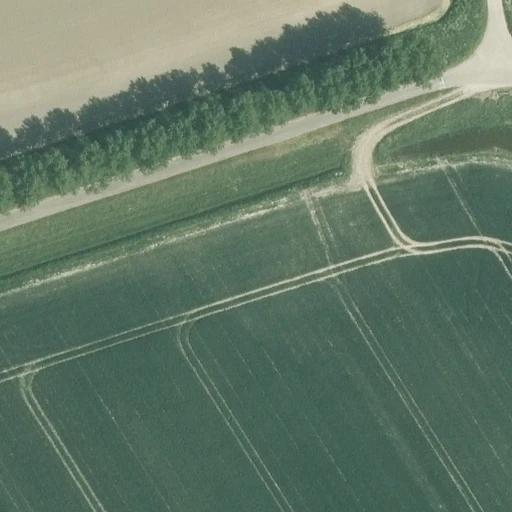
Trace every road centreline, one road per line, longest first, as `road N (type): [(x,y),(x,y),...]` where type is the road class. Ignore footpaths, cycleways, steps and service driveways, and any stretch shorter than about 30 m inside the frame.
road 1 (unclassified): [(497,76),(438,84),(0,224)]
road 2 (track): [(366,158),(377,138),(511,75)]
